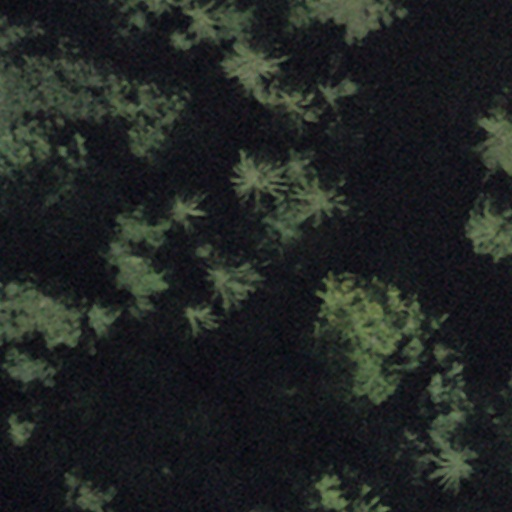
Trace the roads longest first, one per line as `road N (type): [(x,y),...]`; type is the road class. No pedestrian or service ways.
road 1 (track): [(158,0),(218,12),(464,108)]
road 2 (track): [(511,69),(482,76),(467,89),(464,108),(469,136),(511,205)]
